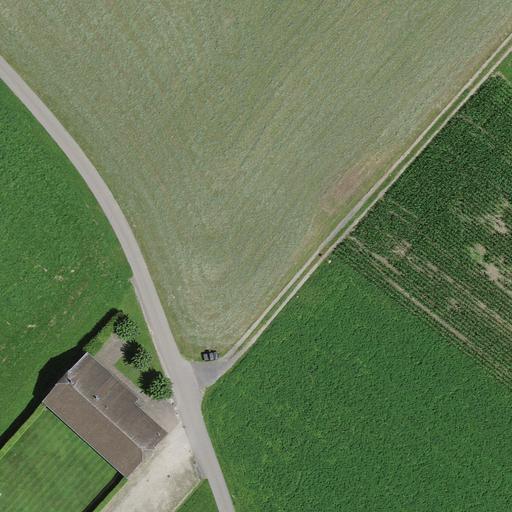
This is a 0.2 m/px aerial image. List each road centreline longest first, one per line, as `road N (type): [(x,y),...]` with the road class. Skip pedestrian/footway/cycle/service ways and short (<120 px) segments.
road 1 (unclassified): [(0,70),(119,223),(225,511)]
road 2 (track): [(511,42),(227,366),(186,396)]
